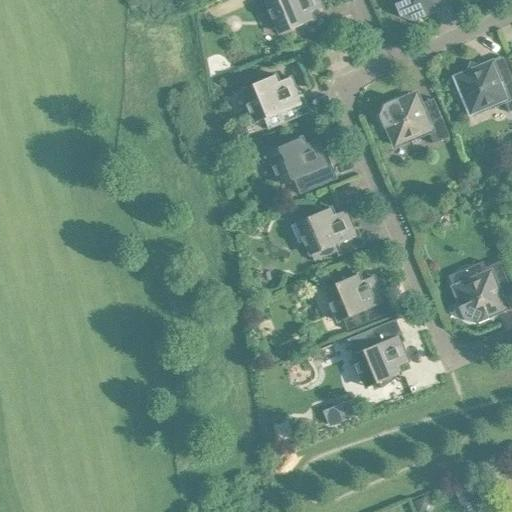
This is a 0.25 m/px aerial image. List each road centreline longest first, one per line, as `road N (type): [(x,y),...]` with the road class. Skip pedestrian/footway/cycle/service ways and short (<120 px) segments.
road 1 (residential): [(511,325),(444,353),(334,95),(380,66)]
road 2 (residential): [(380,66),(511,15)]
